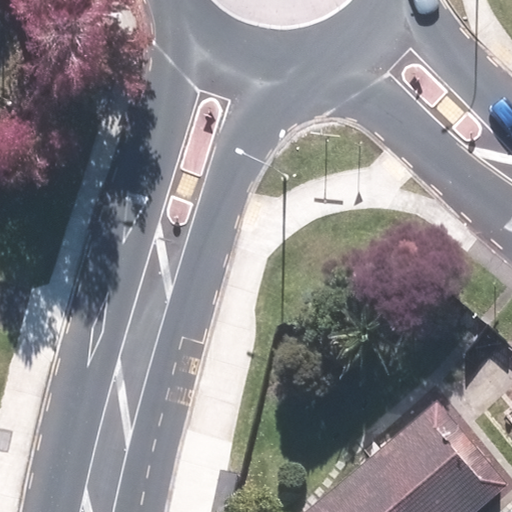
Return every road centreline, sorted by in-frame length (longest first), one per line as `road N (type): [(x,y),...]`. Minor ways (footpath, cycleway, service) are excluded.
road 1 (secondary): [(158,287),(136,175),(185,9)]
road 2 (secondary): [(283,49),(225,195),(158,287)]
road 3 (tertiary): [(511,200),(383,97),(352,29)]
road 4 (secondary): [(158,287),(96,511)]
road 5 (tertiary): [(433,0),(441,23),(511,89)]
